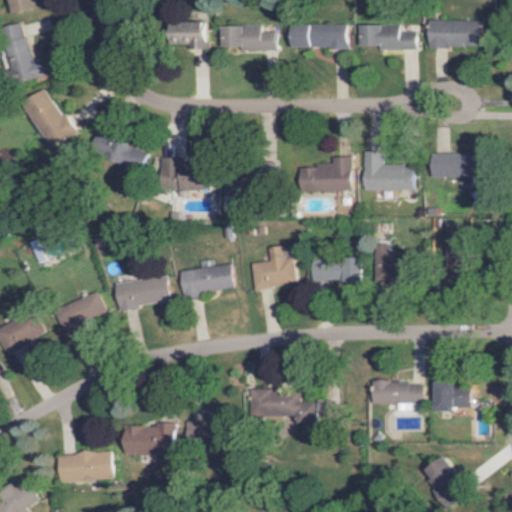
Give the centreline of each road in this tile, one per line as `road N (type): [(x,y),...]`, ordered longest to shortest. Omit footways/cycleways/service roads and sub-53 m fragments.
road 1 (residential): [(511,335),(299,339),(149,360),(0,437)]
road 2 (residential): [(450,104),(176,110),(127,82),(102,0)]
